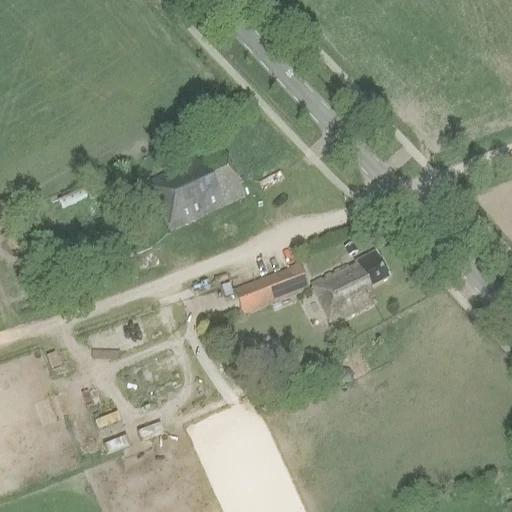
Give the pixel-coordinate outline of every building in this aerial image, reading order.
[(190,164),(192,167),(149,187),(171,234),(244,200),(220,150),(190,164)] [(81,257),(117,248),(105,202),(69,212),(81,257)] [(353,245),(344,249),(349,258),(357,254),(353,245)] [(375,255),(309,288),(330,330),(376,307),(369,292),(389,282),(375,255)] [(298,267),(233,293),(243,319),(308,293),(298,267)] [(298,356),(288,361),(292,370),(302,365),(298,356)] [(127,437),(107,446),(110,454),(130,446),(127,437)]
